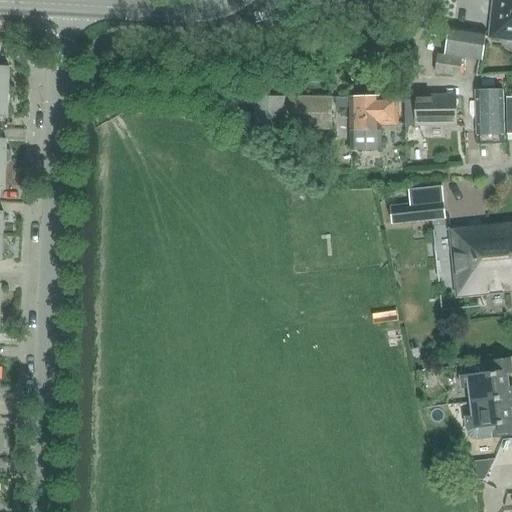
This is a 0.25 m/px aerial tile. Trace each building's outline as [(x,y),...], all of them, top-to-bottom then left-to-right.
[(511,0),(493,0),(488,36),(511,39),(511,0)] [(482,59),(486,31),(449,25),(445,54),(462,56),(482,59)] [(459,77),(462,56),(445,54),(438,52),(435,73),(459,77)] [(0,91),(8,92),(9,68),(0,67),(0,56),(0,55),(0,91)] [(477,134),(504,133),(503,88),(476,89),(477,134)] [(0,115),(7,116),(8,92),(0,91),(0,115)] [(416,96),(416,100),(404,100),(405,124),(456,123),(455,95),(416,96)] [(332,129),(332,97),(256,96),(256,128),(332,129)] [(380,124),(398,124),(398,97),(380,97),(380,96),(351,97),(352,148),(381,148),(380,124)] [(419,152),(432,152),(431,137),(419,137),(419,152)] [(0,139),(0,164),(5,165),(6,161),(8,162),(11,160),(11,153),(9,150),(6,150),(6,140),(0,139)] [(409,206),(389,208),(391,225),(411,223),(445,220),(442,186),(408,189),(409,206)] [(457,296),(511,290),(511,222),(450,228),(457,296)] [(469,386),(470,400),(511,396),(511,386),(508,387),(507,373),(511,372),(511,370),(510,358),(468,363),(469,374),(460,375),(462,387),(469,386)] [(511,406),(511,396),(470,400),(472,415),(465,416),(466,428),(467,432),(469,436),(472,438),(476,439),(511,433),(511,416),(511,407),(511,406)]
